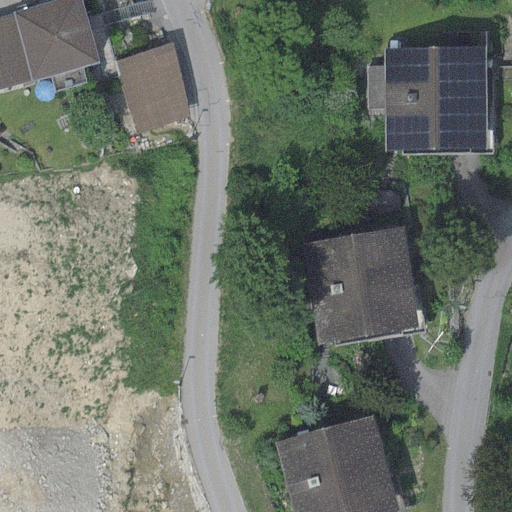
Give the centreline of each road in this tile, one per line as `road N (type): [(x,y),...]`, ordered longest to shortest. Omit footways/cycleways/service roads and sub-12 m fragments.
road 1 (residential): [(228,511),(199,398),(209,98),(179,0)]
road 2 (residential): [(511,239),(484,319),(457,511)]
